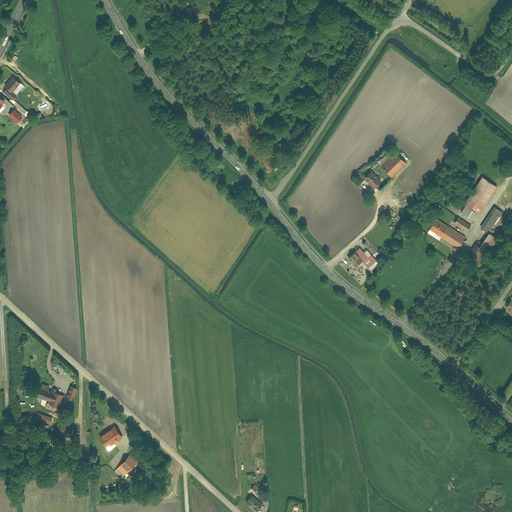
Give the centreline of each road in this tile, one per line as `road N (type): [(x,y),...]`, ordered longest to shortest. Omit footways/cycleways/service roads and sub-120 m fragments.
road 1 (tertiary): [(103,0),(169,98),(317,262),(511,421)]
road 2 (track): [(268,203),(395,21),(409,22),(487,75),(511,51)]
road 3 (unclassified): [(0,296),(236,511)]
